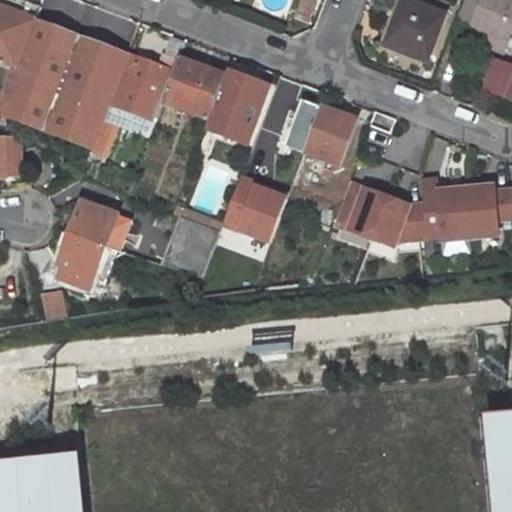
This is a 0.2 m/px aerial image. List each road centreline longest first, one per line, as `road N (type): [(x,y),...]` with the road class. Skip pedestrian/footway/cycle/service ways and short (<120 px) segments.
road 1 (residential): [(321,66),(501,136)]
road 2 (residential): [(143,0),(321,66)]
